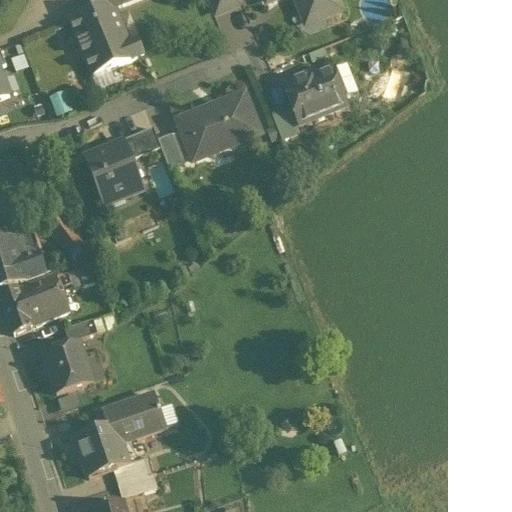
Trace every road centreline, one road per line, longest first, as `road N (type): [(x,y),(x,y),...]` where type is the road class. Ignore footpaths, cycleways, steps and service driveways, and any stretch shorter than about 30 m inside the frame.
road 1 (residential): [(0,144),(69,130),(250,54)]
road 2 (residential): [(52,511),(0,349)]
